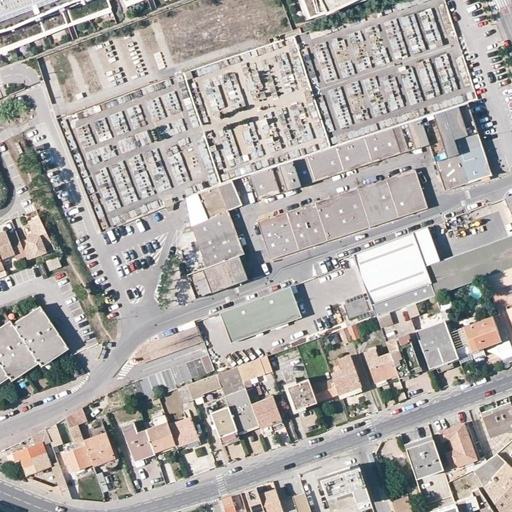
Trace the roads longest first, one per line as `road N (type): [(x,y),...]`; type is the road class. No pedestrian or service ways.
road 1 (residential): [(267,282),(242,214),(423,156),(441,211)]
road 2 (residential): [(126,342),(126,315),(38,102)]
road 3 (residential): [(267,282),(441,211)]
road 4 (tertiary): [(356,436),(511,379)]
road 5 (tertiary): [(209,490),(356,436)]
road 6 (residential): [(0,428),(90,385),(126,342)]
road 7 (residential): [(126,342),(267,282)]
